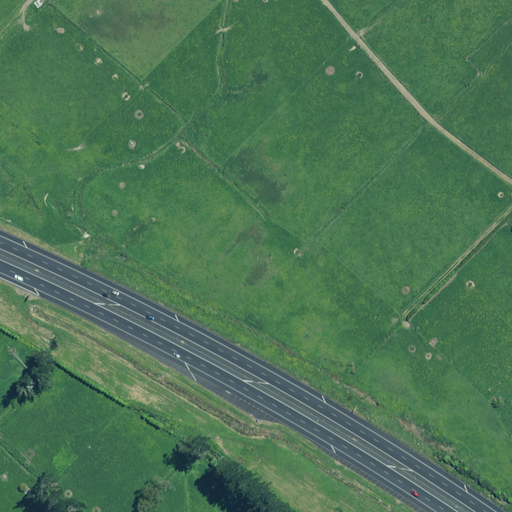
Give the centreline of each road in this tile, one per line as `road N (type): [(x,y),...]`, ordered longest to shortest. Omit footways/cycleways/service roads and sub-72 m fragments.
road 1 (motorway): [(0,240),(208,343),(484,511)]
road 2 (motorway): [(437,511),(206,367),(0,266)]
